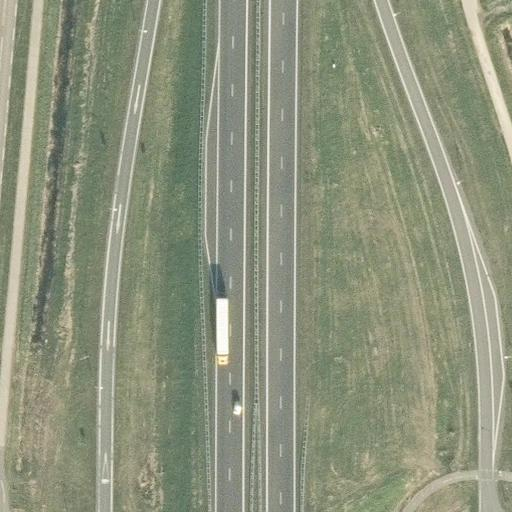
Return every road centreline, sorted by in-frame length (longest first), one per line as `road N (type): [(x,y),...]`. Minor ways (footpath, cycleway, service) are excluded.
road 1 (trunk): [(487,511),(475,291),(443,170),(381,0)]
road 2 (trunk): [(152,0),(114,248),(104,511)]
road 3 (trunk): [(279,511),(283,0)]
road 4 (trunk): [(233,0),(229,511)]
